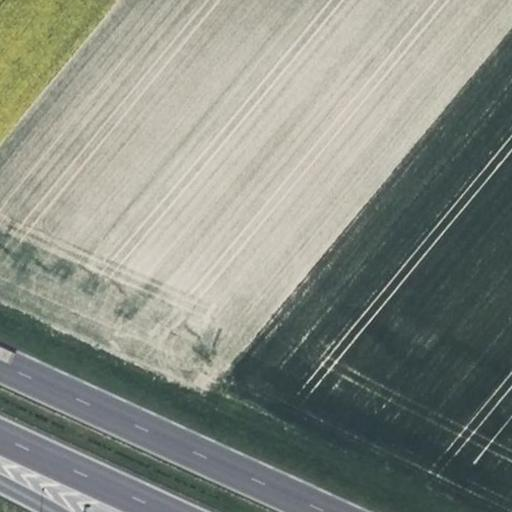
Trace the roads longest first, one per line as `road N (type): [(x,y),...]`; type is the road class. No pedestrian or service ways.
road 1 (primary): [(327,511),(0,363)]
road 2 (primary): [(0,437),(163,511)]
